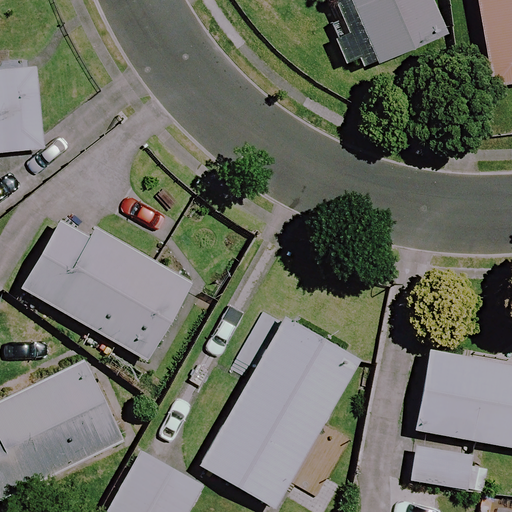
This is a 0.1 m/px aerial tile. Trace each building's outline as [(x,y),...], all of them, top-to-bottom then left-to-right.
[(351,65),(367,58),(373,72),(449,38),(431,0),(341,0),(349,17),(333,24),(351,65)] [(511,86),(511,0),(484,0),(499,88),(511,86)] [(0,154),(50,149),(41,66),(0,70),(0,154)] [(67,220),(28,286),(155,362),(200,286),(101,228),(95,237),(67,220)] [(205,464),(278,507),(365,361),(291,317),(205,464)] [(511,367),(434,355),(421,433),(511,448),(511,367)] [(127,444),(90,364),(0,404),(0,500),(0,502),(127,444)] [(413,481),(486,493),(490,469),(475,467),(477,456),(419,446),(413,481)] [(192,511),(207,486),(144,451),(110,511),(192,511)]
